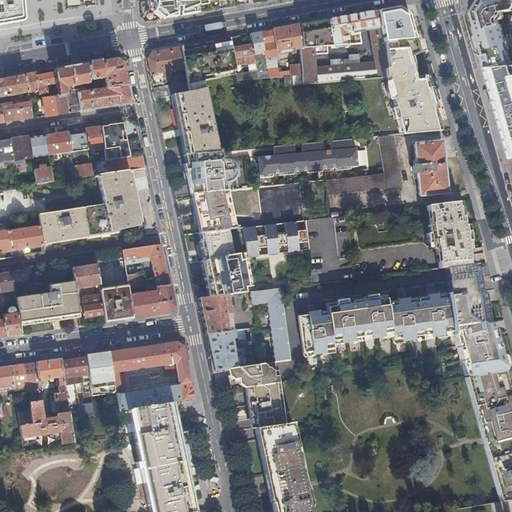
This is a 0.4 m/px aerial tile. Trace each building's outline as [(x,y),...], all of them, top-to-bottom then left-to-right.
[(0,0),(0,26),(21,23),(22,22),(23,22),(23,21),(24,19),(24,18),(23,1),(22,0),(0,0)] [(152,0),(153,11),(164,20),(190,16),(195,15),(198,14),(195,0),(152,0)] [(195,0),(198,14),(212,12),(234,8),(233,4),(232,0),(195,0)] [(511,0),(479,0),(480,0),(474,8),(471,9),(469,11),(468,13),(469,16),(470,22),(484,70),(511,66),(511,57),(501,19),(502,18),(502,17),(502,16),(502,15),(501,13),(511,11),(511,0)] [(381,42),(414,40),(408,14),(398,7),(376,11),(381,42)] [(301,77),(302,86),(384,78),(383,69),(386,69),(381,42),(376,11),(363,14),(355,15),(346,17),(341,18),(335,19),(326,21),(330,46),(330,47),(345,46),(345,47),(346,47),(346,46),(360,45),(358,31),(368,29),(374,64),(358,65),(357,60),(336,62),(336,67),(314,69),(313,55),(327,54),(326,47),(301,48),(298,49),(300,66),(301,77)] [(301,25),(299,25),(301,48),(326,47),(330,46),(326,21),(301,25)] [(267,72),(268,80),(283,79),(284,79),(283,73),(278,73),(275,58),(276,57),(275,51),(293,48),(294,50),(298,49),(301,48),(299,25),(290,27),(271,30),(268,31),(259,33),(263,54),(265,62),(266,70),(267,72)] [(248,35),(250,44),(252,56),(263,54),(259,33),(254,34),(248,35)] [(234,37),(228,38),(234,67),(236,66),(235,59),(242,58),(244,65),(254,63),(252,56),(250,44),(239,47),(237,37),(234,37)] [(187,93),(205,89),(204,81),(235,75),(235,74),(234,67),(228,38),(187,46),(179,47),(183,70),(184,74),(187,93)] [(386,92),(386,95),(387,96),(387,98),(388,99),(389,100),(389,101),(392,100),(394,108),(390,109),(393,121),(394,120),(398,134),(402,134),(402,136),(440,132),(433,108),(424,76),(413,77),(408,58),(418,53),(416,46),(414,40),(381,42),(386,69),(383,69),(384,78),(387,78),(389,87),(386,88),(386,90),(386,92)] [(146,59),(152,87),(167,84),(165,76),(159,77),(158,75),(183,70),(179,47),(172,48),(171,49),(150,52),(148,56),(146,59)] [(96,62),(86,64),(89,78),(92,81),(103,79),(104,89),(126,86),(121,63),(115,59),(96,62)] [(53,73),(55,87),(56,89),(57,96),(63,95),(65,94),(64,88),(87,84),(89,78),(86,64),(73,66),(52,70),(53,73)] [(291,78),(301,77),(300,66),(290,67),(291,78)] [(511,66),(484,70),(509,160),(511,159),(511,66)] [(256,73),(257,81),(268,80),(267,72),(256,73)] [(35,73),(24,75),(27,93),(37,91),(38,95),(47,94),(46,86),(51,85),(52,87),(55,87),(53,73),(38,76),(35,76),(35,73)] [(235,74),(235,75),(237,82),(257,81),(256,73),(235,74)] [(155,100),(167,98),(172,97),(187,93),(184,74),(174,76),(176,84),(152,90),(154,96),(155,100)] [(13,77),(0,79),(0,101),(1,101),(0,98),(27,93),(24,75),(13,77)] [(89,91),(76,93),(79,111),(105,108),(126,104),(129,101),(126,86),(104,89),(89,91)] [(205,89),(187,93),(172,97),(178,130),(183,156),(188,156),(196,155),(217,153),(205,89)] [(65,94),(63,95),(65,106),(69,105),(70,113),(79,111),(76,93),(65,94)] [(50,97),(41,98),(44,117),(55,115),(66,113),(65,106),(63,95),(57,96),(50,97)] [(0,108),(0,116),(1,123),(15,121),(31,118),(29,104),(19,105),(19,101),(14,102),(15,106),(11,106),(0,108)] [(121,125),(99,128),(102,148),(105,162),(128,158),(125,141),(124,138),(121,125)] [(83,130),(86,150),(102,148),(99,128),(91,129),(83,130)] [(75,132),(66,133),(69,153),(86,150),(83,130),(75,132)] [(66,153),(68,167),(71,167),(69,153),(66,133),(56,134),(44,136),(47,156),(66,153)] [(28,139),(31,159),(47,156),(44,136),(37,137),(28,139)] [(392,136),(377,138),(378,144),(383,175),(362,177),(347,179),(332,180),(324,181),(326,196),(401,188),(392,136)] [(12,160),(12,161),(31,159),(28,139),(28,137),(18,139),(9,140),(9,141),(12,160)] [(0,142),(0,161),(12,160),(9,141),(0,142)] [(350,149),(350,141),(329,142),(330,151),(322,151),(321,143),(300,145),(301,153),(294,154),(293,146),(272,148),(273,156),(257,158),(258,179),(272,177),(271,174),(278,174),(278,176),(293,175),(292,172),(306,171),(306,173),(321,172),(321,170),(334,168),(334,171),(350,169),(350,167),(356,166),(354,148),(350,149)] [(415,167),(411,167),(411,174),(416,174),(418,197),(445,194),(441,155),(440,143),(420,145),(420,144),(416,144),(416,146),(413,146),(415,167)] [(188,156),(183,156),(184,161),(185,165),(183,165),(185,178),(186,177),(189,196),(191,195),(192,195),(200,194),(225,191),(231,191),(231,182),(231,181),(232,180),(232,179),(233,179),(233,178),(235,178),(233,164),(232,164),(231,164),(231,163),(230,163),(230,162),(229,162),(219,163),(218,153),(217,153),(196,155),(188,156)] [(112,173),(126,171),(131,171),(144,169),(142,162),(141,156),(128,158),(105,162),(105,165),(111,164),(112,173)] [(79,172),(80,178),(90,177),(88,164),(71,167),(72,173),(79,172)] [(33,171),(35,185),(51,182),(49,169),(44,170),(43,166),(37,167),(38,171),(33,171)] [(117,234),(116,231),(138,227),(137,224),(140,224),(136,203),(129,174),(127,175),(126,171),(112,173),(97,176),(95,177),(95,178),(97,178),(102,205),(36,216),(38,226),(40,243),(44,243),(44,245),(117,234)] [(233,231),(225,191),(200,194),(192,195),(196,215),(200,234),(205,234),(233,231)] [(438,270),(440,269),(443,269),(469,266),(467,255),(467,251),(469,251),(468,243),(470,243),(469,234),(464,234),(464,227),(463,227),(461,219),(459,219),(456,203),(426,206),(429,226),(427,227),(359,236),(361,250),(426,241),(427,245),(430,245),(431,251),(435,250),(436,257),(438,270)] [(308,253),(305,222),(242,230),(246,254),(202,261),(209,293),(210,298),(227,296),(250,293),(253,293),(250,277),(249,270),(248,262),(253,258),(308,253)] [(25,250),(41,247),(40,243),(38,226),(19,229),(19,227),(15,227),(15,230),(7,231),(10,252),(25,250)] [(0,249),(1,253),(10,252),(7,231),(0,232),(0,249)] [(205,234),(200,234),(184,237),(188,258),(210,255),(205,234)] [(136,260),(149,258),(155,288),(169,286),(164,266),(160,245),(134,249),(136,260)] [(135,275),(131,250),(121,251),(125,277),(126,282),(132,319),(153,316),(169,314),(171,311),(173,307),(169,286),(155,288),(156,292),(134,296),(133,289),(144,287),(142,274),(135,275)] [(98,285),(95,265),(71,269),(73,282),(74,289),(98,285)] [(332,345),(392,337),(392,341),(455,332),(467,377),(498,372),(502,372),(504,369),(503,363),(495,335),(493,328),(492,324),(487,323),(484,296),(480,293),(477,274),(476,270),(471,266),(469,266),(443,269),(447,296),(445,296),(444,294),(442,295),(441,297),(437,297),(436,296),(427,297),(427,299),(407,301),(407,300),(397,301),(397,303),(387,304),(386,297),(375,298),(375,297),(366,298),(366,300),(346,303),(346,301),(336,302),(336,304),(326,305),(327,313),(317,314),(317,313),(308,314),(308,315),(297,317),(302,354),(303,357),(333,353),(332,350),(332,345)] [(0,275),(0,291),(13,290),(10,268),(4,269),(5,275),(0,275)] [(14,299),(17,313),(19,327),(55,322),(78,318),(74,289),(73,282),(47,286),(48,294),(14,299)] [(103,316),(104,323),(118,321),(132,319),(126,282),(105,285),(106,289),(99,291),(100,295),(103,316)] [(282,303),(280,290),(276,290),(253,293),(250,293),(252,307),(267,305),(270,304),(282,303)] [(93,317),(103,316),(100,295),(82,298),(80,300),(83,319),(93,317)] [(210,298),(197,300),(201,316),(204,332),(205,335),(232,332),(228,306),(232,305),(231,301),(228,302),(227,296),(210,298)] [(285,331),(282,303),(270,304),(267,305),(268,310),(271,332),(285,331)] [(2,315),(2,321),(5,338),(13,337),(20,336),(19,327),(17,313),(14,314),(14,312),(14,311),(14,309),(13,308),(11,307),(10,307),(8,308),(8,306),(6,307),(6,311),(6,312),(7,313),(7,315),(2,315)] [(232,332),(205,335),(208,351),(212,372),(225,370),(254,366),(248,330),(243,330),(246,356),(234,358),(235,360),(233,360),(231,350),(239,349),(238,342),(231,343),(230,341),(233,341),(232,332)] [(289,361),(285,331),(271,332),(275,363),(289,361)] [(169,403),(193,399),(186,364),(182,347),(179,345),(176,343),(150,346),(108,353),(113,383),(117,411),(129,409),(169,403)] [(88,382),(88,386),(113,383),(108,353),(96,354),(84,356),(88,382)] [(73,385),(88,382),(84,356),(77,357),(71,358),(65,359),(59,360),(68,419),(93,415),(91,404),(76,406),(73,385)] [(35,363),(39,382),(57,379),(59,386),(57,389),(58,393),(55,394),(53,396),(57,418),(45,420),(45,417),(41,418),(39,401),(28,403),(29,413),(17,415),(20,438),(59,432),(61,445),(72,444),(68,419),(59,360),(47,362),(35,363)] [(39,382),(35,363),(30,364),(22,365),(26,389),(26,390),(34,389),(34,388),(39,387),(39,382)] [(230,391),(276,384),(278,384),(275,363),(254,366),(225,370),(228,380),(230,391)] [(13,387),(23,386),(23,390),(26,389),(22,365),(16,366),(10,367),(13,387)] [(0,389),(13,387),(10,367),(0,368),(0,389)] [(503,501),(511,499),(511,419),(498,372),(467,377),(503,501)] [(277,395),(276,384),(230,391),(231,396),(232,402),(233,408),(247,406),(249,418),(251,430),(255,429),(282,425),(280,412),(279,412),(276,395),(277,395)] [(191,511),(175,434),(169,403),(129,409),(151,511),(191,511)] [(274,511),(311,511),(291,424),(282,425),(255,429),(268,484),(274,511)] [(511,511),(511,499),(503,501),(440,511),(511,511)]
